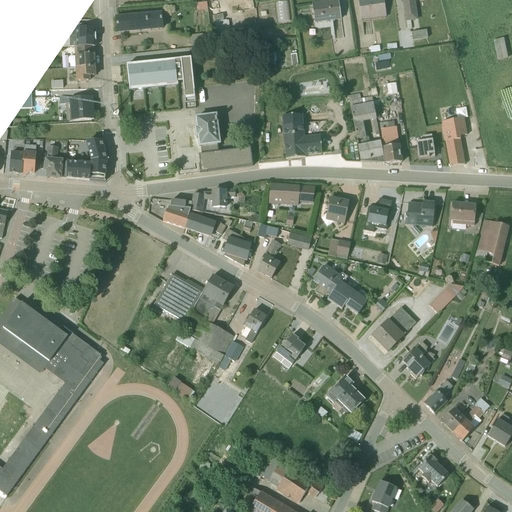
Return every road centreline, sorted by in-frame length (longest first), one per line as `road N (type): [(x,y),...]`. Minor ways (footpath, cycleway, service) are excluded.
road 1 (residential): [(118,194),(286,176),(511,184)]
road 2 (residential): [(392,391),(300,311),(131,215),(118,194)]
road 3 (residential): [(104,0),(118,194)]
road 4 (residential): [(511,498),(392,391)]
road 5 (residential): [(337,511),(392,391)]
